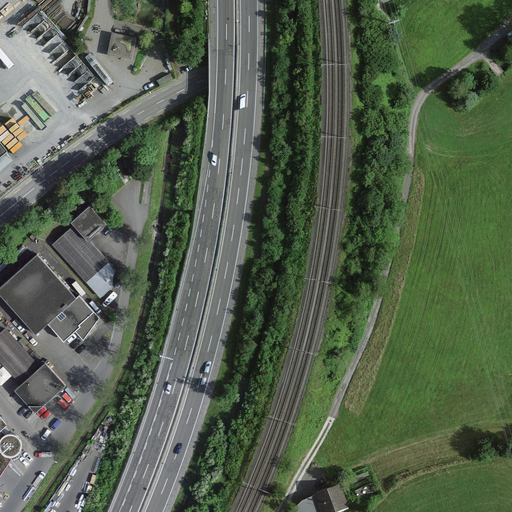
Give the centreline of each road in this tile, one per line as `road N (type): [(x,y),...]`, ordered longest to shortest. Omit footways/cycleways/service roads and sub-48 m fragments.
road 1 (motorway): [(226,0),(208,244),(180,365),(129,511)]
road 2 (motorway): [(154,511),(224,282),(245,136),(248,0)]
road 3 (track): [(422,97),(402,209),(365,341),(279,511)]
road 4 (secondary): [(0,216),(158,102),(364,0)]
road 5 (unclassified): [(139,217),(110,360),(10,511)]
